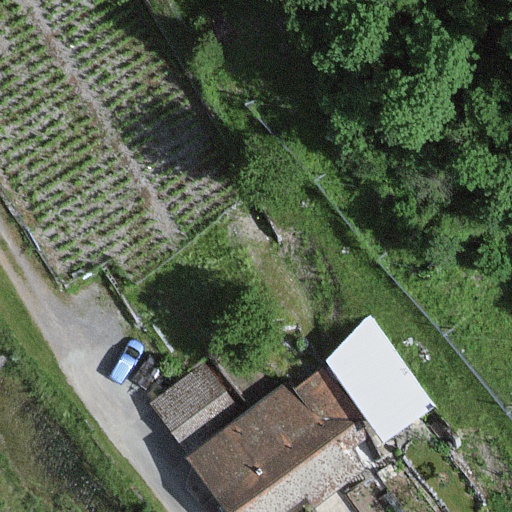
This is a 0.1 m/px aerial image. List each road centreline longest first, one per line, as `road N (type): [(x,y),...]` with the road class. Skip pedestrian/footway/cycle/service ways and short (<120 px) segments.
road 1 (residential): [(189,511),(74,373)]
road 2 (track): [(0,240),(74,373)]
